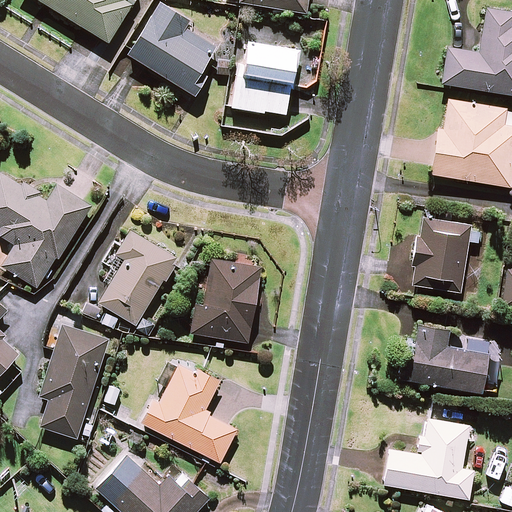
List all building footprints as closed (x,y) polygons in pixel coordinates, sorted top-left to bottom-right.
[(41,0),(107,40),(130,3),(124,0),(41,0)] [(189,19),(159,0),(127,52),(193,94),(206,74),(199,70),(215,45),(185,26),(189,19)] [(226,0),(305,10),(306,0),(226,0)] [(511,11),(485,7),(477,51),(446,46),(440,82),(511,93),(511,11)] [(296,49),(242,39),(229,104),(283,115),(296,49)] [(230,58),(216,58),(216,76),(229,76),(230,58)] [(504,107),(447,98),(442,127),(437,127),(430,172),(509,185),(511,166),(511,125),(501,124),(504,107)] [(46,199),(0,171),(0,227),(4,230),(0,235),(0,255),(4,258),(1,264),(36,286),(55,254),(58,256),(90,203),(56,183),(46,199)] [(470,224),(420,216),(410,283),(459,291),(470,224)] [(174,255),(129,228),(116,251),(124,256),(98,301),(135,323),(174,255)] [(259,265),(210,256),(202,304),(194,303),(189,330),(246,340),(259,265)] [(511,268),(506,268),(500,305),(511,306),(511,268)] [(0,337),(0,330),(0,314),(5,309),(0,303),(0,370),(16,352),(15,351),(0,337)] [(416,321),(414,336),(403,335),(396,377),(480,392),(488,350),(457,344),(458,335),(447,333),(448,327),(416,321)] [(107,337),(61,323),(39,394),(48,396),(40,425),(76,436),(107,337)] [(218,379),(179,359),(158,399),(152,396),(139,420),(218,460),(235,427),(202,411),(218,379)] [(123,386),(110,381),(103,401),(116,406),(123,386)] [(467,423),(423,416),(417,452),(388,447),(382,483),(467,496),(472,468),(460,467),(467,423)] [(158,484),(139,467),(110,500),(123,511),(193,511),(207,497),(173,467),(158,484)] [(511,485),(501,485),(501,506),(511,506),(511,485)]
